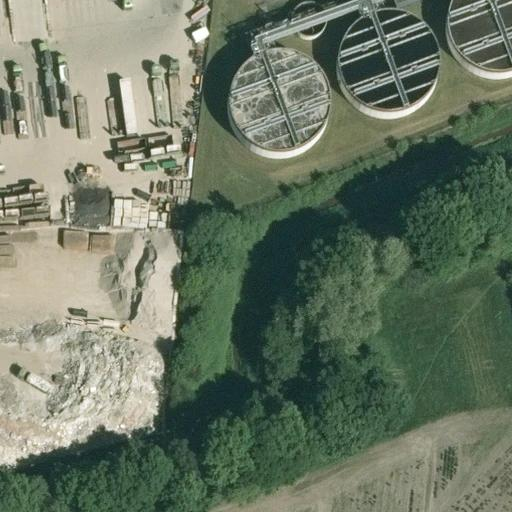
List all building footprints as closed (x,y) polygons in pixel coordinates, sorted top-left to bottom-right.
[(391,0),(395,10),(423,0),(391,0)] [(475,75),(488,80),(503,80),(511,77),(511,0),(457,0),(454,4),(449,16),(447,30),(448,44),(454,57),(463,68),(475,75)] [(298,37),(306,40),(313,39),(319,36),(323,30),(325,23),(323,16),(319,11),(313,7),(307,7),(300,8),(294,14),(291,22),(293,30),(298,37)] [(366,115),(381,119),(393,119),(406,115),(417,109),(426,100),(432,89),(436,77),(436,63),(432,49),(424,37),(413,27),(400,21),(386,19),(372,21),(359,27),(347,37),(339,51),(336,66),(337,81),(343,95),(353,107),(366,115)] [(253,152),(266,157),(279,159),(293,156),(305,150),(315,141),(323,130),(327,117),(327,103),(323,88),(314,76),(302,66),(288,61),(272,60),(258,64),(245,72),(236,82),(230,94),(228,108),(229,121),(234,134),(242,144),(253,152)]
